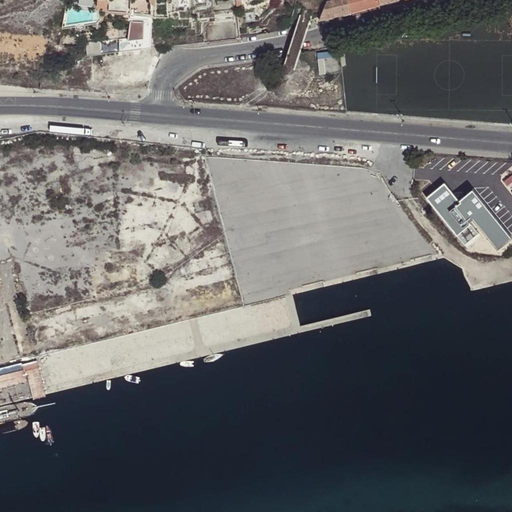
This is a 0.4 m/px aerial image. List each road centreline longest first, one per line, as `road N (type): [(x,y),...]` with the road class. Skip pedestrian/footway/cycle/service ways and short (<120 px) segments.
road 1 (primary): [(161,113),(511,143)]
road 2 (residential): [(460,0),(190,58),(165,78),(161,113)]
road 3 (primary): [(0,106),(161,113)]
